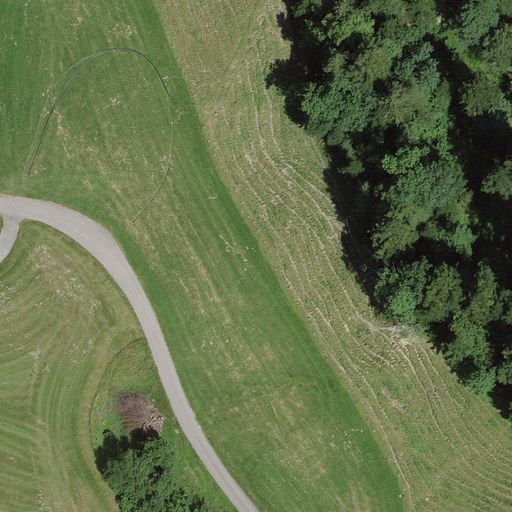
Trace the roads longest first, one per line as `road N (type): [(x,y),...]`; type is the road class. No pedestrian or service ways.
road 1 (unclassified): [(249,511),(195,438),(139,302),(114,263),(56,218),(0,204)]
road 2 (track): [(452,0),(456,49),(511,110)]
